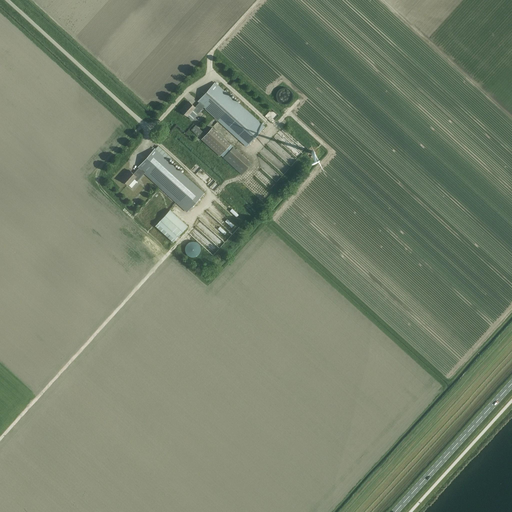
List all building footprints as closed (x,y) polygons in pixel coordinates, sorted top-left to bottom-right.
[(198,101),(199,102),(204,107),(247,146),(264,127),(215,83),(198,101)] [(204,107),(199,102),(195,107),(189,102),(181,110),(187,116),(193,109),(198,113),(204,107)] [(270,120),(277,114),(271,108),(265,114),(270,120)] [(286,135),(289,132),(280,124),(277,128),(286,135)] [(201,133),(196,129),(198,128),(195,125),(191,130),(198,136),(201,133)] [(209,126),(199,137),(217,153),(227,142),(209,126)] [(286,148),(290,144),(278,130),(273,134),(286,148)] [(221,155),(224,158),(233,147),(230,144),(221,155)] [(265,146),(259,150),(263,156),(264,155),(267,159),(270,157),(271,159),(273,158),(265,146)] [(138,167),(139,168),(144,173),(187,212),(204,193),(155,148),(138,167)] [(133,158),(128,161),(132,168),(137,165),(133,158)] [(265,170),(275,180),(280,175),(273,168),(277,164),(271,158),(267,162),(270,165),(265,170)] [(256,167),(252,172),(260,177),(264,173),(256,167)] [(144,173),(139,168),(133,174),(129,170),(125,176),(124,175),(121,178),(128,185),(134,179),(137,181),(144,173)] [(249,179),(256,183),(259,178),(254,176),(253,176),(251,175),(249,179)] [(260,180),(268,187),(273,183),(264,175),(260,180)] [(214,181),(209,185),(216,192),(220,188),(214,181)] [(172,211),(176,206),(180,209),(181,208),(174,201),(168,208),(172,211)] [(170,209),(155,226),(173,242),(188,226),(170,209)] [(234,210),(232,212),(238,218),(240,216),(234,210)] [(228,219),(226,222),(232,228),(234,226),(228,219)] [(220,228),(218,230),(225,236),(227,234),(220,228)] [(184,242),(183,254),(197,255),(197,245),(192,245),(193,242),(184,242)]
